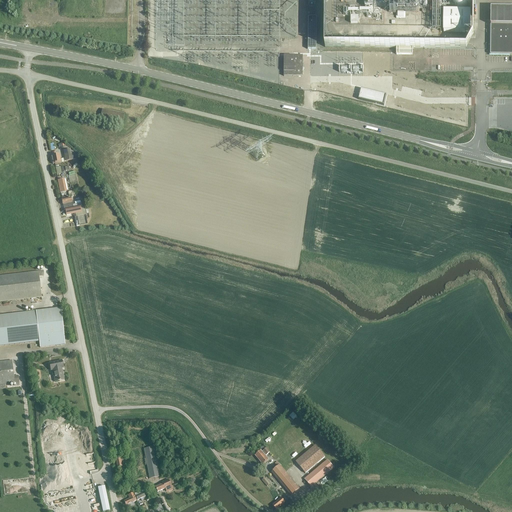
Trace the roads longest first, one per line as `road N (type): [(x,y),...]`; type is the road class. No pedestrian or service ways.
road 1 (unclassified): [(511,191),(27,73)]
road 2 (tertiary): [(511,163),(29,48)]
road 3 (unclassified): [(117,511),(27,73)]
